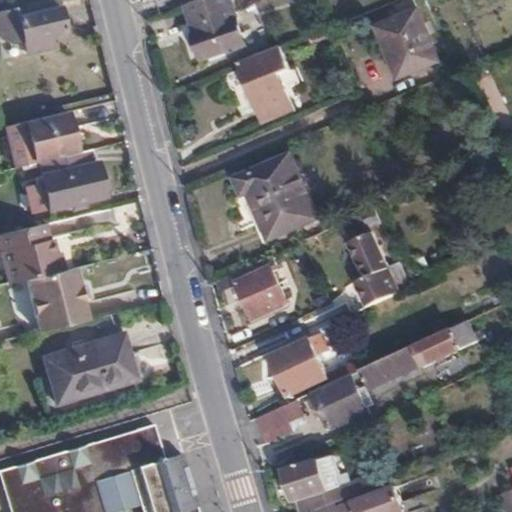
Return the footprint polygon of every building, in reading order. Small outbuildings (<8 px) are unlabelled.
[(63,31),(56,0),(46,0),(0,11),(0,19),(5,38),(12,43),(63,31)] [(244,46),(230,0),(209,0),(191,6),(199,35),(195,37),(204,60),(244,46)] [(441,61),(419,11),(381,27),(400,78),(441,61)] [(334,34),(331,27),(307,37),(310,44),(334,34)] [(269,51),(240,63),(263,124),(294,112),(269,51)] [(49,157),(73,152),(64,112),(22,122),(31,162),(49,157)] [(92,163),(88,148),(73,152),(49,157),(52,172),(92,163)] [(319,221),(291,157),(238,179),(244,196),(253,193),(275,241),(319,221)] [(96,162),(92,163),(52,172),(50,173),(58,206),(104,195),(96,162)] [(0,252),(8,284),(26,281),(63,271),(58,251),(50,253),(43,223),(0,232),(0,233),(4,251),(0,251),(0,252)] [(353,285),(364,310),(374,305),(396,295),(369,235),(346,246),(360,281),(353,285)] [(270,259),(234,275),(254,320),(289,303),(270,259)] [(40,334),(103,318),(89,264),(63,271),(26,281),(40,334)] [(478,340),(469,319),(430,337),(380,360),(365,367),(372,383),(420,359),(424,365),(478,340)] [(333,381),(355,372),(365,367),(380,360),(377,351),(331,373),(322,354),(333,349),(327,334),(274,359),(285,384),(280,387),(284,397),(291,394),(293,398),(332,378),(333,381)] [(136,382),(121,336),(43,361),(58,408),(136,382)] [(333,381),(315,390),(332,430),(373,412),(355,372),(333,381)] [(294,400),(256,417),(266,442),(305,426),(294,400)] [(188,511),(188,510),(196,508),(192,494),(183,454),(164,459),(155,425),(0,465),(0,472),(9,511),(188,511)] [(299,511),(320,511),(370,492),(365,478),(341,488),(337,478),(340,477),(332,456),(283,475),(294,503),(296,502),(299,511)] [(409,511),(399,485),(330,511),(409,511)] [(511,511),(511,492),(500,496),(501,499),(505,511),(511,511)] [(505,511),(501,499),(482,506),(484,511),(505,511)]
